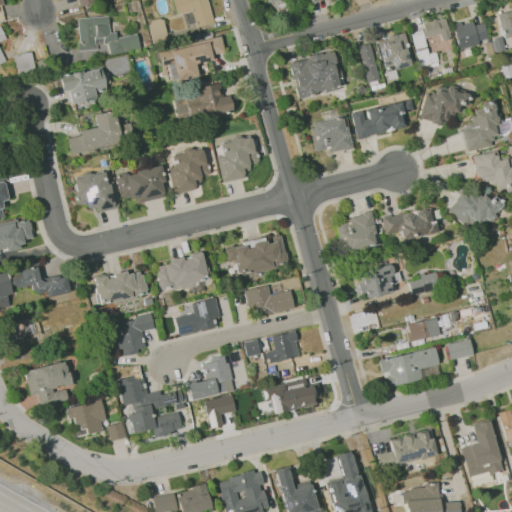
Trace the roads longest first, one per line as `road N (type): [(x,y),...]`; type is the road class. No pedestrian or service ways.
road 1 (residential): [(511,372),(456,394),(114,473),(63,455),(8,414),(0,395)]
road 2 (residential): [(239,0),(355,418)]
road 3 (residential): [(297,200),(84,249),(58,236),(26,108)]
road 4 (residential): [(452,0),(254,51)]
road 5 (residential): [(327,312),(188,346),(170,363)]
